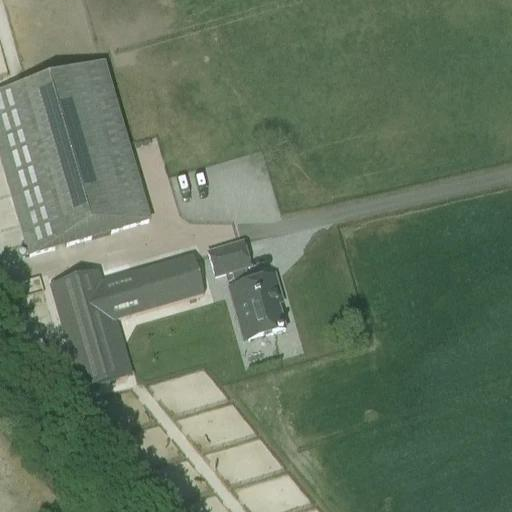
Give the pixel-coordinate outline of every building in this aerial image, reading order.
[(151,227),(104,67),(0,97),(0,154),(32,262),(151,227)] [(249,270),(242,246),(242,245),(207,255),(215,280),(249,270)] [(197,303),(186,263),(100,287),(96,276),(51,288),(80,395),(129,382),(113,326),(197,303)] [(274,278),(233,290),(248,344),(285,333),(273,294),(278,292),(274,278)] [(0,431),(0,457),(16,445),(4,429),(0,431)] [(48,502),(59,496),(47,474),(36,481),(48,502)]
